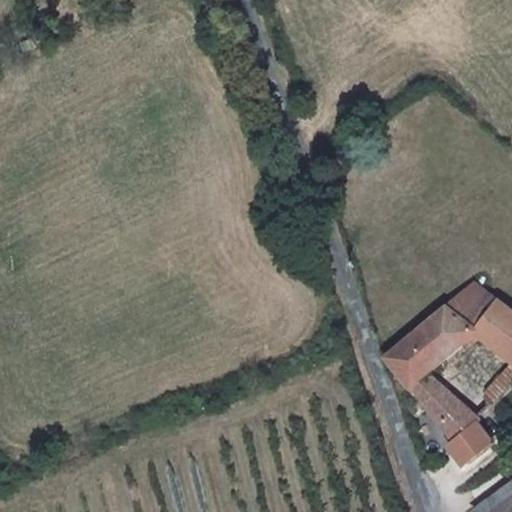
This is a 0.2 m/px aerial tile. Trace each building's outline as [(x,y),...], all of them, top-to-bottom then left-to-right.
[(470,282),(444,306),(468,326),(495,299),(470,282)] [(511,311),(495,299),(468,326),(511,361),(511,311)] [(468,326),(444,306),(382,358),(406,386),(426,370),(437,360),(434,355),(468,326)] [(460,401),(426,370),(406,386),(438,423),(460,401)] [(460,401),(438,423),(455,442),(478,418),(460,401)] [(511,511),(511,495),(488,511),(511,511)]
